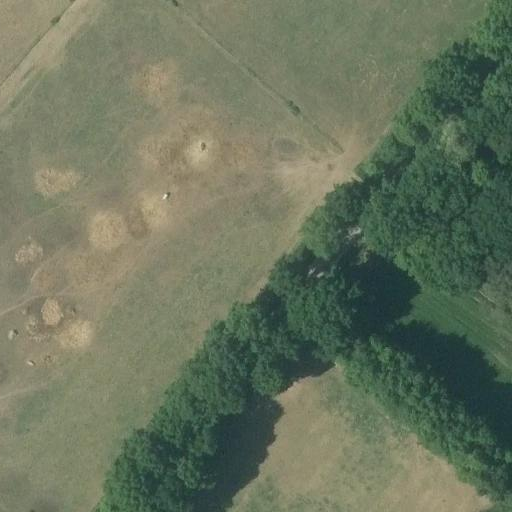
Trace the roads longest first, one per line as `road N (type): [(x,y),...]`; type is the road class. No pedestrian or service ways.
road 1 (unclassified): [(126,511),(511,43)]
road 2 (track): [(354,227),(379,253),(511,334)]
